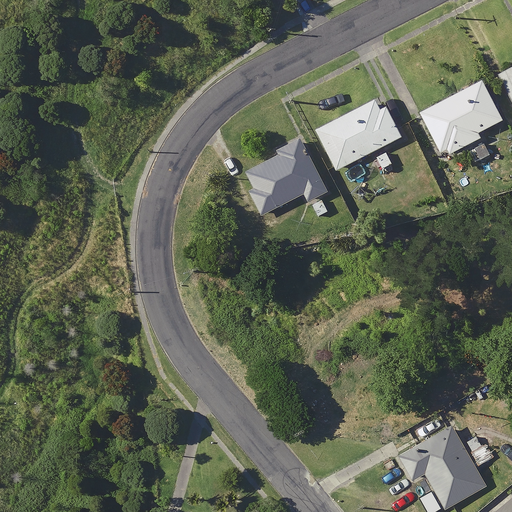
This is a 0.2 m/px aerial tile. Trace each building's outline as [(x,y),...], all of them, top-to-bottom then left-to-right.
[(511,62),(494,71),(511,106),(511,62)] [(497,118),(476,79),(419,110),(443,154),(477,135),(474,130),(497,118)] [(368,150),(379,169),(391,162),(381,143),(395,136),(373,95),(311,127),(333,168),(368,150)] [(313,217),(326,210),(317,194),(324,190),(297,138),(235,170),(258,213),(300,191),(313,217)] [(480,486),(447,426),(397,453),(410,477),(423,470),(443,506),(480,486)]
